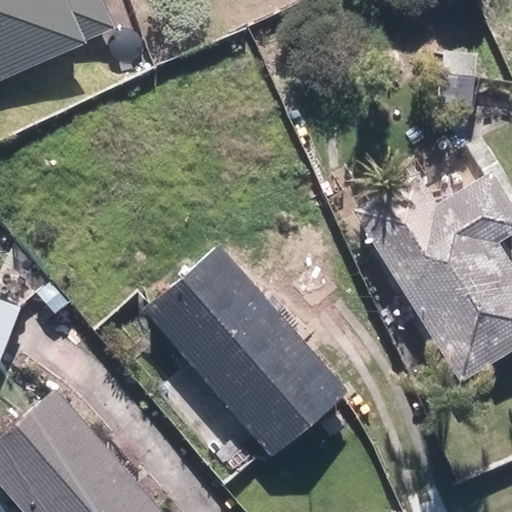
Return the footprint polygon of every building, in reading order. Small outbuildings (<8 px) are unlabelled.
[(103,61),(136,47),(116,0),(0,0),(0,79),(94,40),(103,61)] [(412,106),(474,108),(475,51),(413,49),(412,106)] [(511,207),(482,159),(477,163),(458,133),(411,162),(415,169),(351,208),(461,384),(511,352),(511,259),(498,237),(511,227),(511,207)] [(216,243),(140,309),(272,460),(348,394),(216,243)] [(292,250),(261,280),(316,336),(335,318),(346,307),(292,250)] [(0,361),(3,363),(15,334),(26,308),(0,296),(0,361)] [(162,511),(58,389),(0,438),(0,480),(27,511),(162,511)]
